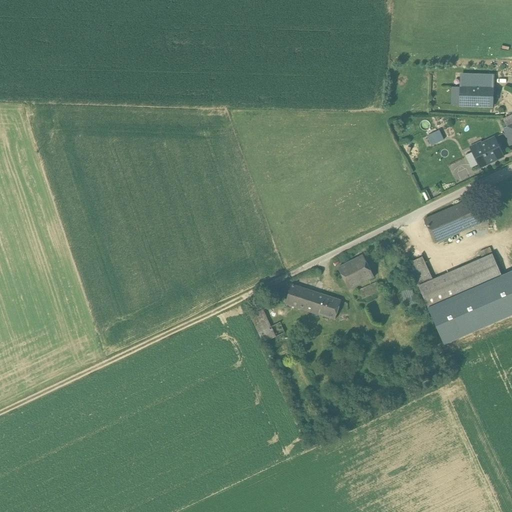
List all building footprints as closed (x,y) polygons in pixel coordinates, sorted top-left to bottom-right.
[(493,77),(462,76),(461,87),(492,88),(493,77)] [(492,88),(461,87),(461,105),(492,106),(492,88)] [(511,115),(503,119),(507,127),(511,125),(511,115)] [(511,125),(507,127),(502,129),(509,146),(511,145),(511,125)] [(440,131),(427,137),(431,145),(443,140),(440,131)] [(495,137),(471,148),(480,167),(504,156),(495,137)] [(470,199),(451,208),(461,231),(480,223),(470,199)] [(451,208),(424,219),(435,243),(461,231),(451,208)] [(489,247),(480,251),(482,257),(492,252),(489,247)] [(363,254),(338,267),(349,289),(374,276),(363,254)] [(492,254),(448,273),(457,295),(502,276),(492,254)] [(422,256),(408,263),(418,285),(432,278),(422,256)] [(448,273),(418,285),(428,307),(457,295),(448,273)] [(319,293),(292,284),(285,303),(312,312),(319,293)] [(371,284),(359,290),(362,298),(374,293),(371,284)] [(341,300),(319,293),(312,312),(334,319),(341,300)] [(272,305),(250,315),(263,342),(285,332),(272,305)]
